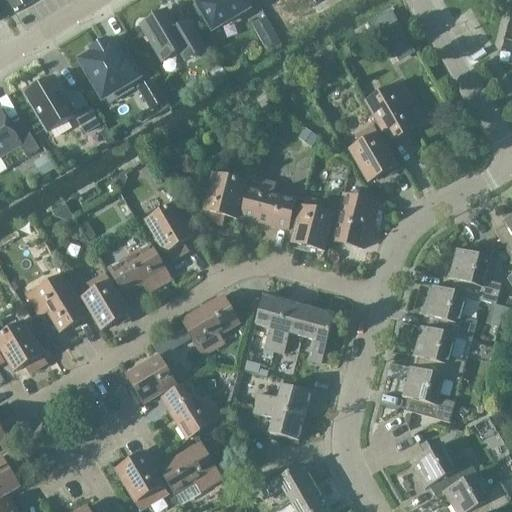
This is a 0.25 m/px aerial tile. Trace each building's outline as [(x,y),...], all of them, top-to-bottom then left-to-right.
[(194,0),(198,5),(194,7),(202,20),(206,18),(213,30),(247,9),(241,0),(194,0)] [(166,10),(140,26),(162,63),(187,48),(192,57),(204,49),(191,29),(181,35),(166,10)] [(392,12),(378,20),(400,60),(414,52),(392,12)] [(265,19),(252,26),(259,39),(272,32),(265,19)] [(94,54),(80,62),(103,100),(138,79),(127,61),(123,63),(111,44),(108,46),(105,42),(92,50),(94,54)] [(327,57),(326,61),(328,64),(332,65),(335,63),(337,59),(334,55),(330,54),(327,57)] [(53,78),(25,95),(48,134),(74,119),(84,135),(98,126),(80,96),(68,103),(53,78)] [(152,82),(141,88),(154,110),(165,103),(152,82)] [(11,83),(1,89),(13,110),(23,105),(11,83)] [(402,83),(366,103),(390,145),(417,130),(406,109),(414,105),(402,83)] [(242,109),(228,116),(237,134),(251,127),(242,109)] [(0,173),(7,170),(1,160),(21,149),(26,158),(39,150),(22,123),(11,130),(0,111),(0,173)] [(360,146),(348,153),(367,185),(397,167),(379,136),(378,137),(373,128),(355,138),(360,146)] [(305,130),(298,140),(311,148),(318,138),(305,130)] [(205,210),(202,221),(222,226),(225,216),(236,219),(246,183),(213,174),(204,210),(205,210)] [(252,178),(241,219),(287,231),(295,200),(273,194),(276,184),(252,178)] [(343,196),(331,244),(360,250),(366,228),(375,230),(381,205),(343,196)] [(301,208),(292,244),(325,252),(334,216),(323,213),(325,203),(305,199),(302,208),(301,208)] [(176,206),(146,224),(165,256),(167,255),(172,263),(189,253),(184,245),(195,238),(176,206)] [(511,216),(502,222),(505,227),(495,233),(511,261),(511,216)] [(126,297),(140,289),(147,285),(151,293),(172,281),(151,245),(110,269),(126,297)] [(454,281),(451,292),(451,293),(468,298),(496,306),(502,286),(486,282),(492,260),(457,250),(448,279),(454,281)] [(88,317),(71,289),(63,275),(28,296),(41,317),(50,312),(62,332),(88,317)] [(132,314),(117,289),(113,283),(112,283),(107,276),(90,286),(95,294),(83,301),(102,333),(132,314)] [(430,318),(427,329),(427,330),(457,337),(457,338),(472,343),(477,322),(463,318),(468,298),(451,293),(451,292),(432,287),(424,316),(430,318)] [(224,298),(182,322),(204,358),(226,346),(221,337),(240,326),(224,298)] [(265,299),(257,327),(271,331),(266,350),(275,353),(288,305),(265,299)] [(311,311),(288,305),(275,353),(285,356),(290,337),(303,340),(311,311)] [(335,318),(311,311),(303,340),(316,344),(311,363),(322,366),(335,318)] [(398,338),(417,342),(422,316),(404,312),(398,338)] [(0,321),(0,348),(15,373),(25,367),(30,375),(48,364),(38,349),(40,348),(26,323),(7,334),(0,321)] [(419,358),(416,369),(416,370),(446,378),(446,379),(461,383),(466,362),(451,358),(457,338),(457,337),(427,330),(427,329),(421,327),(413,357),(419,358)] [(160,358),(127,378),(145,407),(177,388),(177,387),(185,382),(174,364),(166,369),(160,358)] [(440,399),(446,379),(446,378),(416,370),(416,369),(411,368),(402,397),(408,399),(404,411),(449,424),(455,403),(440,399)] [(191,384),(164,400),(189,442),(224,421),(211,400),(203,405),(191,384)] [(260,396),(257,406),(306,419),(312,395),(284,387),(280,402),(260,396)] [(511,398),(507,392),(498,399),(504,407),(511,401),(511,398)] [(306,419),(257,406),(254,415),(275,421),(271,435),(299,443),(306,419)] [(0,446),(9,441),(0,426),(0,446)] [(202,445),(161,469),(178,497),(197,485),(203,493),(223,481),(222,480),(215,468),(202,445)] [(441,446),(428,453),(409,465),(425,490),(429,488),(436,499),(442,496),(442,495),(475,476),(475,477),(477,476),(466,457),(452,465),(441,446)] [(147,455),(118,472),(137,504),(141,511),(142,511),(152,506),(170,495),(165,487),(166,486),(147,455)] [(4,459),(0,461),(0,500),(21,488),(15,478),(24,473),(13,456),(5,461),(4,459)] [(222,464),(215,468),(222,480),(229,476),(222,464)] [(284,491),(291,503),(317,488),(305,467),(261,493),(265,501),(284,491)] [(442,495),(442,496),(451,511),(496,511),(510,504),(499,486),(486,494),(475,477),(475,476),(442,495)] [(322,511),(329,509),(317,488),(291,503),(295,511),(322,511)] [(0,511),(18,511),(11,499),(0,505),(0,511)] [(177,511),(194,511),(190,503),(176,510),(177,511)]
